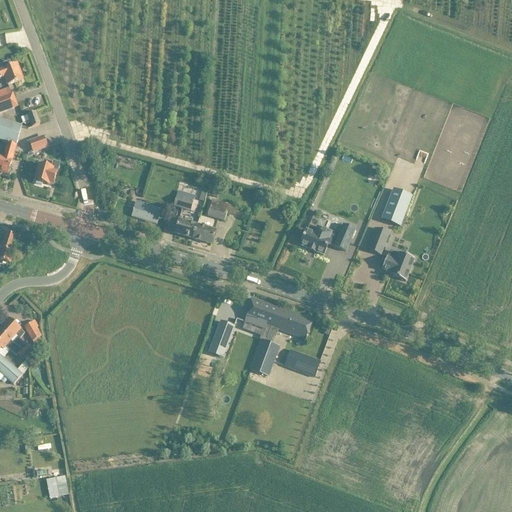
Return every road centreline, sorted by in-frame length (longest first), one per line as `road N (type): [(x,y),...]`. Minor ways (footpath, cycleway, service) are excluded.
road 1 (tertiary): [(511,379),(412,332),(83,229)]
road 2 (unclassified): [(83,229),(89,201),(16,0)]
